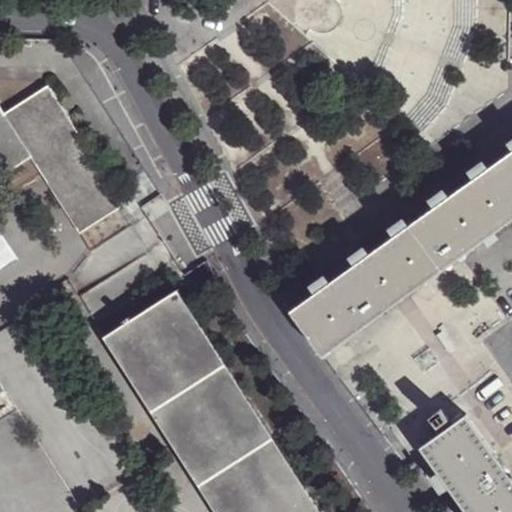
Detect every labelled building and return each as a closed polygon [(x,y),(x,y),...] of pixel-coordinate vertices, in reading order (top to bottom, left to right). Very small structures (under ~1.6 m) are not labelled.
[(0,104),(0,395),(7,391),(0,380),(0,174),(24,159),(74,236),(124,206),(47,86),(5,112),(0,104)] [(465,185),(498,232),(511,221),(511,151),(487,170),(465,185)] [(498,232),(465,185),(377,248),(411,295),(498,232)] [(0,265),(15,255),(0,231),(0,265)] [(411,295),(377,248),(289,311),(323,358),(340,345),(411,295)] [(321,511),(178,289),(105,335),(218,511),(321,511)] [(511,478),(466,415),(420,449),(465,511),(498,511),(511,502),(511,478)] [(511,511),(511,502),(498,511),(511,511)]
